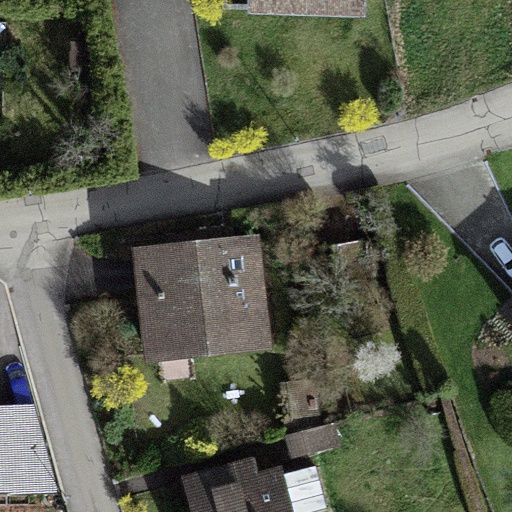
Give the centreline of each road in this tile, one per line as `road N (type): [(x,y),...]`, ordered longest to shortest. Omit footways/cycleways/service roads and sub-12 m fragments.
road 1 (residential): [(20,229),(511,104)]
road 2 (residential): [(93,511),(20,229)]
